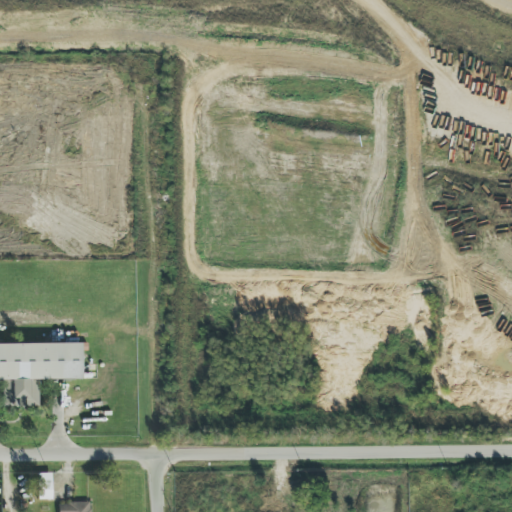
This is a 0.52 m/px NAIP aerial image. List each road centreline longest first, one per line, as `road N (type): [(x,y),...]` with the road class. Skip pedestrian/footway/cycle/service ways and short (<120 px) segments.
road 1 (residential): [(511,448),(0,453)]
road 2 (residential): [(160,30),(161,482)]
